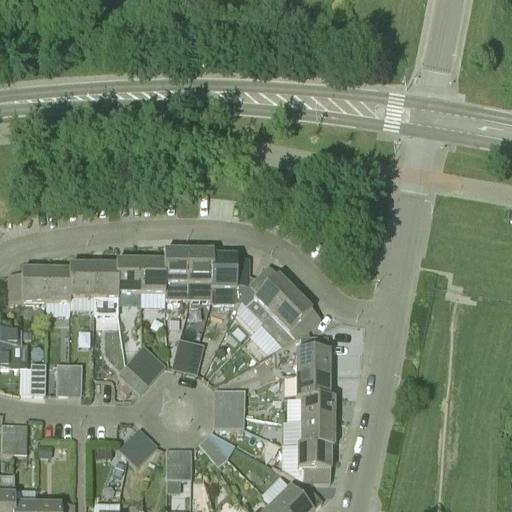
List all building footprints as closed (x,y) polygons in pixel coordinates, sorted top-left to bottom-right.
[(1,0),(0,2),(0,13),(2,14),(8,5),(10,7),(14,0),(1,0)] [(35,0),(47,8),(50,0),(35,0)] [(89,0),(116,0),(121,2),(116,10),(186,1),(185,0),(87,0),(89,1),(89,0)] [(163,267),(162,290),(164,290),(185,291),(185,289),(186,257),(163,257),(163,267)] [(185,291),(207,291),(207,290),(209,290),(209,262),(212,262),(212,257),(186,257),(185,289),(185,291)] [(249,292),(255,285),(247,282),(247,264),(235,264),(235,262),(212,262),(209,262),(209,290),(207,290),(207,291),(209,291),(210,309),(234,309),(234,308),(239,308),(248,293),(249,292)] [(117,300),(138,300),(139,267),(115,267),(115,271),(114,299),(115,299),(115,305),(115,320),(115,321),(117,321),(117,300)] [(139,267),(138,300),(164,300),(164,290),(162,290),(163,267),(139,267)] [(69,305),(91,305),(92,271),(68,271),(68,276),(69,305)] [(93,321),(115,321),(115,320),(115,305),(115,299),(114,299),(115,271),(92,271),(91,305),(93,305),(93,321)] [(260,332),(293,298),(267,272),(255,285),(249,292),(248,293),(256,301),(245,312),(262,329),(259,332),(260,332)] [(8,309),(43,309),(44,276),(20,276),(20,282),(8,282),(8,309)] [(69,309),(69,305),(68,276),(44,276),(43,309),(69,309)] [(281,354),(300,344),(300,342),(310,344),(307,337),(319,325),(293,298),(260,332),(281,354)] [(0,374),(20,375),(20,337),(0,336),(0,374)] [(294,356),(294,381),(328,381),(328,357),(327,357),(327,344),(310,344),(300,342),(300,344),(300,356),(294,356)] [(171,374),(184,377),(192,348),(178,345),(171,374)] [(192,348),(184,377),(196,380),(203,351),(192,348)] [(132,363),(154,382),(163,372),(141,353),(132,363)] [(146,391),(154,382),(132,363),(125,372),(146,391)] [(44,371),(31,370),(31,400),(44,400),(44,371)] [(55,401),(67,401),(68,371),(55,371),(55,401)] [(68,371),(67,401),(80,401),(81,371),(68,371)] [(138,401),(146,391),(125,372),(116,381),(122,387),(131,394),(138,401)] [(220,377),(218,374),(211,381),(214,384),(220,377)] [(328,405),(328,403),(328,381),(294,381),(294,405),(299,405),(299,404),(328,405)] [(125,400),(131,394),(122,387),(117,393),(125,400)] [(214,409),(244,409),(244,397),(214,396),(214,409)] [(299,428),(332,428),(332,404),(328,403),(328,405),(299,404),(299,405),(299,428)] [(213,422),(244,421),(244,409),(214,409),(213,422)] [(213,433),(243,435),(244,421),(213,422),(213,433)] [(299,450),(299,452),(329,451),(329,453),(332,453),(332,428),(299,428),(299,450)] [(0,454),(0,460),(12,461),(13,432),(1,431),(0,454)] [(12,461),(25,461),(26,432),(13,432),(12,461)] [(117,456),(126,465),(146,444),(137,435),(117,456)] [(216,474),(226,466),(208,443),(198,451),(216,474)] [(146,444),(126,465),(135,474),(156,453),(146,444)] [(301,489),(302,489),(309,496),(312,489),(329,489),(329,453),(329,451),(299,452),(299,450),(295,450),(295,476),(302,476),(301,488),(301,489)] [(37,462),(51,463),(51,451),(38,451),(37,462)] [(166,486),(177,486),(177,456),(165,456),(165,486),(166,486)] [(179,486),(190,485),(190,456),(177,456),(177,486),(179,486)] [(121,481),(125,470),(115,466),(111,478),(121,481)] [(0,511),(12,511),(12,510),(14,510),(14,481),(0,480),(0,511)] [(177,486),(166,486),(166,499),(179,499),(179,486),(177,486)] [(270,510),(272,511),(316,511),(321,508),(309,496),(302,489),(301,489),(293,497),(288,492),(270,510)]
